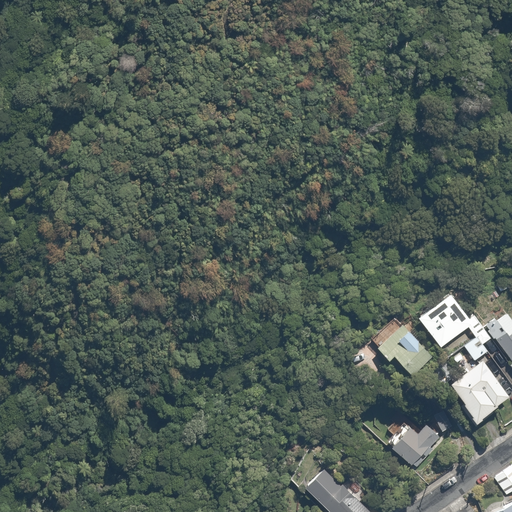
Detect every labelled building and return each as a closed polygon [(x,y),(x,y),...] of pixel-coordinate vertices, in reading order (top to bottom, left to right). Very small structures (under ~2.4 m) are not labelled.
[(456,293),(421,313),(440,344),(474,324),(456,293)] [(511,315),(508,309),(487,323),(511,358),(511,359),(507,363),(511,369),(511,315)] [(400,313),(371,337),(391,362),(397,356),(413,376),(435,358),(400,313)] [(480,337),(466,346),(474,359),(489,350),(480,337)] [(511,396),(511,393),(486,359),(453,384),(481,420),(511,396)] [(445,410),(435,415),(443,430),(453,424),(445,410)] [(415,465),(443,432),(428,419),(419,429),(409,421),(390,443),(415,465)] [(511,465),(494,477),(505,495),(511,490),(511,465)] [(373,511),(327,468),(308,487),(334,511),(373,511)]
